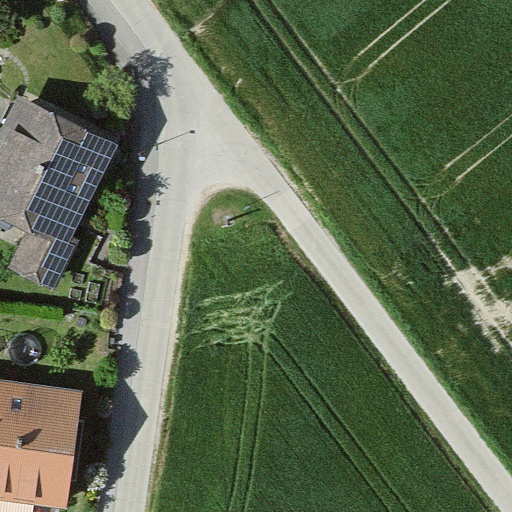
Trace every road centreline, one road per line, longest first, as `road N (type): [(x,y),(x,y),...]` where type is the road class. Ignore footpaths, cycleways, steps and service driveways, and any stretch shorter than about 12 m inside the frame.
road 1 (track): [(511,499),(299,221),(172,94)]
road 2 (unclassified): [(124,511),(172,94),(158,48),(122,0)]
